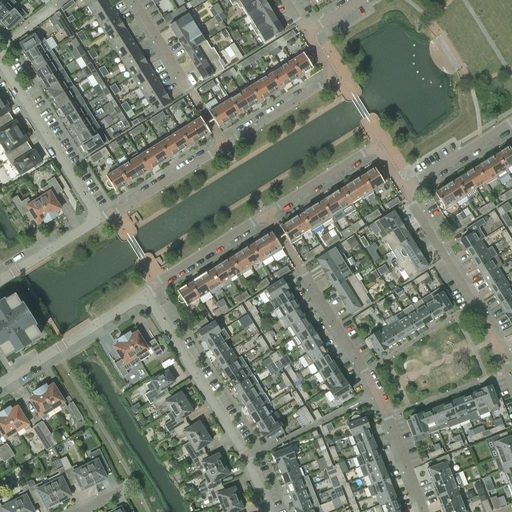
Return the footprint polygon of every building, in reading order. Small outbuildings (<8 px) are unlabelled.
[(0,0),(0,8),(9,0),(0,0)] [(18,6),(12,0),(9,0),(0,8),(0,21),(1,22),(18,6)] [(111,5),(107,0),(97,0),(88,6),(88,7),(94,16),(111,5)] [(242,0),(236,4),(236,5),(240,10),(242,9),(247,16),(266,4),(263,0),(242,0)] [(213,6),(214,8),(218,15),(223,13),(217,4),(213,6)] [(249,25),(253,31),(275,18),(272,13),(270,9),(269,9),(266,4),(247,16),(251,24),(249,25)] [(117,15),(111,5),(94,16),(100,25),(117,15)] [(27,16),(18,6),(1,22),(0,22),(0,25),(4,29),(5,29),(6,28),(8,31),(21,19),(23,21),(27,16)] [(209,11),(214,18),(218,15),(214,8),(209,11)] [(57,20),(62,17),(59,12),(54,15),(57,20)] [(175,35),(178,40),(200,27),(196,21),(194,22),(189,13),(178,20),(178,21),(169,26),(173,32),(172,32),(175,36),(175,35)] [(100,25),(105,34),(122,24),(117,15),(100,25)] [(222,22),(218,15),(214,18),(218,24),(222,22)] [(63,30),(68,27),(64,21),(62,17),(57,20),(59,23),(53,27),(57,34),(63,30)] [(259,36),(264,45),(275,38),(274,37),(284,32),(280,26),(281,26),(278,22),(278,23),(275,18),(253,31),(257,37),(259,36)] [(128,33),(122,24),(105,34),(111,43),(128,33)] [(63,30),(67,35),(69,39),(73,36),(68,27),(63,30)] [(203,33),(200,27),(178,40),(181,45),(181,46),(183,49),(187,54),(206,42),(201,34),(203,33)] [(296,36),(293,31),(282,38),(285,43),(296,36)] [(25,54),(45,41),(44,38),(41,38),(38,33),(29,38),(26,35),(19,40),(21,43),(19,44),(21,47),(20,48),(19,49),(23,55),(25,54)] [(111,43),(116,52),(133,42),(128,33),(111,43)] [(51,50),(45,41),(25,54),(23,55),(27,61),(28,61),(29,60),(31,63),(51,50)] [(139,50),(133,42),(116,52),(122,61),(139,50)] [(192,63),(195,68),(217,54),(213,48),(211,49),(206,42),(187,54),(190,59),(189,59),(191,63),(192,63)] [(267,47),(271,52),(277,48),(273,43),(267,47)] [(229,46),(238,61),(243,59),(233,44),(229,46)] [(271,52),(267,47),(261,50),(265,55),(271,52)] [(57,59),(51,50),(31,63),(33,66),(31,67),(35,73),(37,72),(57,59)] [(122,61),(127,70),(144,59),(139,50),(122,61)] [(220,60),(217,54),(195,68),(198,72),(198,73),(200,76),(204,81),(213,76),(213,77),(224,70),(218,61),(220,60)] [(307,57),(306,57),(303,54),(291,61),(301,78),(303,76),(302,75),(304,74),(305,74),(311,70),(313,69),(310,65),(311,64),(312,64),(312,63),(312,62),(313,61),(313,60),(312,60),(312,59),(312,58),(311,58),(310,57),(309,57),(308,57),(307,57)] [(247,59),(250,65),(256,61),(253,56),(247,59)] [(62,69),(57,59),(37,72),(35,73),(38,80),(39,79),(41,79),(42,81),(57,72),(62,69)] [(150,68),(144,59),(127,70),(133,79),(150,68)] [(250,65),(247,59),(241,63),(244,68),(250,65)] [(299,79),(301,78),(291,61),(290,59),(279,66),(290,83),(296,79),(298,78),(299,79)] [(237,66),(227,72),(230,77),(240,71),(237,66)] [(279,66),(269,72),(281,91),(283,89),(282,88),(284,87),(290,83),(279,66)] [(133,79),(138,88),(155,77),(150,68),(133,79)] [(42,81),(48,90),(63,81),(57,72),(42,81)] [(230,77),(227,72),(221,76),(224,81),(230,77)] [(269,72),(259,78),(270,96),(276,92),(277,91),(278,92),(281,91),(269,72)] [(161,86),(155,77),(138,88),(144,97),(161,86)] [(54,100),(69,90),(73,87),(67,78),(63,81),(48,90),(46,91),(50,98),(51,97),(52,97),(54,100)] [(259,78),(248,85),(250,87),(260,103),(263,102),(262,100),(263,99),(264,100),(270,96),(259,78)] [(206,85),(209,90),(215,86),(212,81),(206,85)] [(209,90),(206,85),(200,89),(203,94),(209,90)] [(258,105),(260,103),(250,87),(248,85),(239,91),(240,93),(249,109),(255,105),(255,104),(257,103),(258,105)] [(144,97),(149,105),(166,95),(161,86),(144,97)] [(74,99),(69,90),(54,100),(55,102),(55,103),(53,104),(57,110),(60,109),(59,109),(74,99)] [(243,112),(249,109),(240,93),(239,91),(228,97),(240,116),(242,115),(241,113),(243,112)] [(166,95),(149,105),(155,113),(171,103),(166,95)] [(228,97),(218,104),(229,121),(235,117),(237,116),(237,117),(240,116),(228,97)] [(80,108),(74,99),(59,109),(60,109),(65,118),(80,108)] [(183,100),(177,103),(180,108),(186,105),(183,100)] [(9,111),(3,102),(0,103),(0,124),(11,117),(8,112),(9,111)] [(180,108),(177,103),(171,107),(174,112),(180,108)] [(229,121),(218,104),(208,111),(213,119),(212,120),(213,121),(214,121),(219,129),(222,127),(221,126),(223,125),(229,121)] [(65,118),(71,127),(86,118),(91,115),(85,105),(80,108),(65,118)] [(123,110),(126,114),(129,119),(134,115),(129,106),(123,110)] [(156,116),(159,121),(165,117),(162,112),(156,116)] [(71,127),(76,136),(91,127),(96,123),(91,115),(86,118),(71,127)] [(159,121),(156,116),(150,120),(153,125),(159,121)] [(190,124),(199,140),(206,136),(205,136),(207,134),(208,136),(211,134),(205,126),(206,126),(205,124),(205,125),(199,116),(188,123),(189,125),(190,124)] [(14,122),(11,117),(0,124),(0,143),(1,144),(22,131),(16,121),(14,122)] [(76,136),(82,145),(102,133),(96,123),(91,127),(76,136)] [(189,125),(180,131),(190,147),(192,146),(191,144),(193,143),(193,144),(199,140),(190,124),(189,125)] [(136,129),(139,134),(145,130),(142,125),(136,129)] [(139,134),(136,129),(130,132),(133,138),(139,134)] [(187,149),(190,147),(180,131),(179,129),(168,135),(179,152),(185,149),(185,148),(187,147),(187,149)] [(3,153),(7,161),(30,147),(26,142),(28,141),(22,131),(1,144),(5,151),(3,153)] [(82,145),(80,146),(84,153),(85,152),(86,152),(88,155),(108,142),(102,133),(82,145)] [(168,135),(158,141),(169,160),(172,158),(171,157),(173,156),(179,152),(168,135)] [(115,141),(118,147),(124,143),(121,138),(115,141)] [(118,147),(115,141),(109,145),(113,150),(118,147)] [(167,161),(169,160),(158,141),(148,148),(158,165),(165,161),(164,161),(166,160),(167,161)] [(20,175),(41,162),(34,151),(33,152),(30,147),(7,161),(12,169),(15,167),(20,175)] [(511,150),(511,151),(509,147),(507,148),(499,153),(498,152),(496,153),(506,170),(508,174),(510,173),(511,172),(511,150)] [(108,153),(105,148),(89,158),(92,163),(108,153)] [(152,169),(158,165),(148,148),(137,154),(149,173),(151,171),(150,170),(152,169)] [(127,160),(138,178),(144,174),(146,173),(147,174),(149,173),(137,154),(137,153),(127,160)] [(494,156),(486,161),(496,176),(497,178),(499,180),(509,174),(508,174),(506,170),(496,153),(493,155),(494,156)] [(127,160),(117,167),(118,169),(128,185),(131,184),(130,182),(132,181),(132,182),(138,178),(127,160)] [(478,165),(475,166),(485,182),(487,184),(497,178),(496,176),(486,161),(478,166),(478,165)] [(112,189),(113,188),(115,192),(117,190),(117,191),(124,187),(123,186),(125,185),(126,187),(128,185),(118,169),(117,167),(115,165),(110,168),(113,172),(106,177),(108,180),(107,181),(107,182),(106,182),(106,183),(106,184),(106,185),(106,186),(107,187),(108,188),(109,188),(109,189),(110,189),(111,189),(112,189)] [(474,169),(466,174),(475,189),(485,182),(475,166),(473,168),(474,169)] [(378,172),(377,172),(375,169),(373,170),(372,170),(364,175),(364,173),(361,175),(372,191),(384,184),(382,180),(382,179),(383,179),(383,178),(384,178),(384,177),(384,176),(384,175),(384,174),(383,174),(383,173),(382,173),(382,172),(381,172),(380,172),(379,172),(378,172)] [(457,178),(455,179),(465,195),(467,197),(468,199),(478,193),(475,189),(466,174),(458,179),(457,178)] [(360,177),(352,182),(361,198),(362,200),(373,193),(372,191),(361,175),(359,176),(360,177)] [(46,195),(39,200),(51,220),(57,216),(55,213),(61,210),(52,196),(59,191),(60,193),(62,191),(54,178),(47,182),(49,185),(42,189),(46,195)] [(453,181),(445,186),(456,204),(467,197),(465,195),(455,179),(453,180),(453,181)] [(343,186),(341,188),(351,204),(361,198),(352,182),(344,187),(343,186)] [(446,210),(456,204),(445,186),(437,191),(437,190),(434,192),(446,210)] [(339,190),(331,195),(341,210),(341,211),(344,217),(355,210),(351,204),(341,188),(339,189),(339,190)] [(503,202),(509,198),(506,193),(500,197),(503,202)] [(323,199),(321,200),(331,217),(341,211),(341,210),(331,195),(323,200),(323,199)] [(45,223),(51,220),(39,200),(32,204),(28,198),(21,202),(17,196),(12,200),(21,215),(29,210),(38,224),(43,220),(45,223)] [(386,205),(389,210),(400,203),(397,198),(386,205)] [(332,219),(331,217),(321,200),(318,202),(319,203),(311,208),(322,225),(332,219)] [(492,202),(486,206),(489,211),(495,207),(492,202)] [(483,214),(489,211),(486,206),(480,209),(483,214)] [(505,214),(501,207),(496,210),(501,217),(505,214)] [(302,212),(300,213),(310,230),(311,232),(322,225),(311,208),(303,213),(302,212)] [(371,214),(374,219),(381,215),(377,210),(371,214)] [(494,211),(489,214),(494,221),(498,218),(494,211)] [(381,239),(404,225),(401,219),(399,220),(394,212),(385,218),(384,216),(374,223),(379,232),(377,233),(381,239)] [(298,216),(291,221),(300,236),(310,230),(300,213),(298,215),(298,216)] [(374,219),(371,214),(365,217),(368,223),(374,219)] [(471,215),(465,218),(468,223),(474,220),(471,215)] [(462,227),(468,223),(465,218),(459,222),(462,227)] [(466,229),(467,231),(462,234),(464,238),(460,241),(466,250),(481,241),(485,238),(479,229),(480,229),(479,227),(485,223),(482,219),(466,229)] [(357,223),(351,226),(354,232),(365,225),(362,220),(357,223)] [(300,236),(291,221),(283,225),(282,225),(279,226),(284,234),(284,235),(284,236),(285,236),(291,245),(302,238),(300,236)] [(344,238),(354,232),(351,226),(349,223),(343,227),(345,230),(341,233),(344,238)] [(387,244),(391,251),(411,239),(406,231),(407,230),(404,225),(381,239),(385,245),(387,244)] [(505,239),(509,236),(505,230),(501,233),(505,239)] [(261,239),(271,256),(282,249),(276,240),(277,240),(276,239),(271,231),(268,233),(269,234),(261,239)] [(330,239),(334,244),(340,240),(336,235),(330,239)] [(252,243),(250,244),(260,260),(261,262),(271,256),(261,239),(253,244),(252,243)] [(334,244),(330,239),(324,243),(328,248),(334,244)] [(394,269),(398,266),(421,252),(417,246),(416,247),(411,239),(391,251),(396,259),(390,263),(394,269)] [(486,250),(481,241),(466,250),(471,260),(486,250)] [(248,247),(241,252),(250,267),(250,266),(260,260),(250,244),(248,246),(248,247)] [(316,248),(310,252),(313,257),(324,250),(321,245),(316,248)] [(347,260),(343,254),(341,256),(336,247),(325,253),(326,254),(317,260),(322,268),(321,269),(324,275),(347,260)] [(477,269),(492,259),(497,256),(492,247),(486,250),(471,260),(477,269)] [(232,256),(230,257),(240,273),(239,273),(241,275),(251,268),(250,266),(250,267),(241,252),(233,257),(232,256)] [(313,257),(310,252),(304,256),(307,261),(313,257)] [(421,252),(398,266),(401,272),(403,271),(409,280),(420,274),(419,272),(428,267),(423,258),(424,258),(421,252)] [(228,260),(220,264),(230,279),(239,273),(240,273),(230,257),(227,259),(228,260)] [(349,267),(351,266),(355,263),(351,257),(347,260),(324,275),(327,280),(329,279),(334,287),(354,275),(349,267)] [(498,268),(492,259),(477,269),(483,278),(498,268)] [(212,268),(209,270),(219,286),(220,288),(231,281),(230,279),(220,264),(212,269),(212,268)] [(281,270),(284,275),(290,272),(287,267),(281,270)] [(504,278),(498,268),(483,278),(488,287),(504,278)] [(207,272),(200,277),(209,292),(219,286),(209,270),(207,271),(207,272)] [(284,275),(281,270),(275,274),(278,279),(284,275)] [(420,277),(422,281),(429,277),(426,273),(420,277)] [(358,283),(354,275),(334,287),(339,295),(338,296),(341,302),(364,287),(360,282),(358,283)] [(199,299),(209,292),(200,277),(192,282),(191,281),(189,283),(199,299)] [(422,281),(420,277),(413,281),(415,285),(422,281)] [(488,287),(494,296),(509,287),(504,278),(488,287)] [(260,283),(263,288),(269,284),(266,279),(260,283)] [(288,290),(282,280),(263,292),(269,302),(269,301),(288,290)] [(183,303),(184,303),(186,307),(199,299),(189,283),(186,284),(187,285),(179,290),(177,292),(179,295),(179,296),(178,296),(178,297),(177,298),(177,299),(177,300),(177,301),(178,302),(179,303),(180,304),(181,304),(182,304),(183,304),(183,303)] [(263,288),(260,283),(254,287),(257,292),(263,288)] [(407,285),(401,289),(404,293),(410,289),(407,285)] [(511,285),(509,287),(494,296),(500,305),(511,297),(511,285)] [(364,287),(341,302),(344,307),(346,306),(352,315),(361,309),(361,310),(372,304),(366,294),(368,293),(364,287)] [(395,292),(398,297),(404,293),(401,289),(395,292)] [(446,290),(442,292),(439,289),(430,294),(433,300),(442,314),(442,315),(452,309),(448,302),(452,300),(446,290)] [(275,311),(278,308),(293,299),(288,290),(269,301),(269,302),(275,311)] [(240,296),(243,301),(249,297),(246,292),(240,296)] [(424,304),(433,320),(442,314),(433,300),(430,294),(421,300),(424,304)] [(0,350),(5,358),(10,354),(40,336),(15,295),(0,304),(0,350)] [(243,301),(240,296),(234,299),(237,305),(243,301)] [(383,300),(385,305),(391,301),(389,297),(383,300)] [(511,297),(500,305),(505,314),(506,314),(511,310),(511,297)] [(299,308),(293,299),(278,308),(284,317),(299,308)] [(385,305),(383,300),(377,304),(380,308),(381,307),(384,312),(388,309),(385,305)] [(255,307),(253,308),(248,301),(244,304),(250,313),(256,309),(255,307)] [(424,304),(414,310),(424,325),(433,320),(424,304)] [(219,308),(222,314),(228,310),(225,305),(219,308)] [(241,305),(237,308),(241,315),(246,312),(241,305)] [(424,325),(414,310),(412,306),(403,312),(406,317),(415,331),(424,325)] [(222,314),(219,308),(213,312),(216,317),(222,314)] [(305,317),(299,308),(284,317),(290,327),(305,317)] [(364,312),(367,316),(373,312),(371,308),(364,312)] [(258,313),(256,309),(250,313),(256,322),(260,320),(256,314),(258,313)] [(367,316),(364,312),(357,316),(360,320),(367,316)] [(396,321),(405,337),(415,331),(406,317),(403,312),(393,317),(396,321)] [(194,324),(197,329),(208,323),(205,317),(194,324)] [(310,326),(305,317),(290,327),(295,336),(310,326)] [(249,327),(253,324),(249,318),(245,321),(249,327)] [(204,342),(205,342),(204,341),(220,332),(224,329),(218,320),(198,332),(204,342)] [(266,329),(264,325),(260,320),(256,322),(261,331),(266,329)] [(396,321),(387,327),(396,342),(405,337),(396,321)] [(253,324),(249,327),(252,333),(257,330),(253,324)] [(296,348),(301,345),(316,335),(310,326),(295,336),(290,339),(296,348)] [(261,331),(263,335),(267,341),(272,338),(268,333),(270,332),(268,327),(266,329),(261,331)] [(387,327),(378,333),(387,348),(396,342),(387,327)] [(205,342),(210,351),(225,341),(230,338),(224,329),(220,332),(204,341),(205,342)] [(378,333),(378,332),(364,341),(370,350),(374,348),(378,355),(388,348),(387,348),(378,333)] [(130,333),(124,337),(136,357),(139,362),(153,353),(155,357),(163,353),(154,339),(152,340),(153,342),(148,345),(150,348),(147,349),(137,333),(131,336),(130,333)] [(322,345),(316,335),(301,345),(307,354),(322,345)] [(260,345),(264,342),(261,336),(256,339),(260,345)] [(129,361),(136,357),(124,337),(118,341),(120,343),(114,347),(124,363),(122,365),(121,362),(115,366),(122,378),(128,374),(126,371),(133,367),(129,361)] [(272,338),(267,341),(271,346),(275,344),(272,338)] [(210,351),(216,360),(231,350),(225,341),(210,351)] [(264,342),(260,345),(264,351),(268,348),(264,342)] [(307,354),(303,357),(308,366),(312,363),(328,354),(322,345),(307,354)] [(216,360),(222,369),(237,359),(231,350),(216,360)] [(333,363),(328,354),(312,363),(318,372),(333,363)] [(222,369),(227,378),(243,369),(237,359),(222,369)] [(339,372),(333,363),(318,372),(324,382),(339,372)] [(243,369),(227,378),(233,387),(252,375),(247,366),(243,369)] [(290,377),(294,374),(291,369),(286,371),(290,377)] [(174,378),(169,370),(145,385),(146,386),(150,384),(153,389),(144,395),(150,405),(152,403),(155,402),(166,395),(163,389),(174,383),(172,379),(174,378)] [(324,382),(329,391),(345,381),(339,372),(324,382)] [(283,382),(287,379),(284,373),(279,376),(283,382)] [(294,374),(290,377),(294,383),(298,380),(294,374)] [(233,387),(239,396),(258,384),(252,375),(233,387)] [(287,379),(283,382),(287,387),(291,385),(287,379)] [(349,393),(348,392),(351,390),(345,381),(329,391),(335,401),(338,399),(339,400),(340,401),(341,401),(342,401),(343,401),(344,401),(345,401),(346,401),(347,400),(348,399),(349,398),(349,397),(349,395),(349,394),(349,393)] [(239,396),(244,405),(264,393),(258,384),(239,396)] [(45,386),(40,390),(52,409),(59,405),(61,409),(66,406),(53,385),(47,389),(45,386)] [(489,413),(490,413),(499,410),(497,404),(498,404),(494,394),(497,393),(495,387),(492,388),(491,386),(480,390),(480,391),(481,390),(487,408),(489,413)] [(301,396),(306,393),(302,387),(298,390),(301,396)] [(46,413),(52,409),(40,390),(34,393),(36,396),(30,399),(43,420),(48,417),(46,413)] [(479,417),(489,413),(487,408),(481,390),(480,391),(471,394),(479,417)] [(294,400),(299,397),(295,391),(291,394),(294,400)] [(166,395),(155,402),(152,403),(158,412),(160,411),(168,407),(171,412),(189,401),(185,395),(183,396),(181,393),(170,400),(166,395)] [(244,405),(250,415),(265,405),(270,403),(264,393),(244,405)] [(306,393),(301,396),(305,401),(309,399),(306,393)] [(471,394),(460,398),(467,414),(469,420),(479,417),(471,394)] [(299,397),(294,400),(298,406),(302,403),(299,397)] [(460,398),(450,402),(459,424),(469,420),(467,414),(460,398)] [(169,434),(173,431),(185,424),(182,419),(193,412),(190,409),(193,407),(189,401),(171,412),(167,415),(170,420),(168,422),(164,425),(169,434)] [(450,402),(440,406),(448,426),(449,428),(459,424),(450,402)] [(77,422),(83,418),(73,403),(68,407),(77,422)] [(271,414),(265,405),(250,415),(256,424),(271,414)] [(440,406),(430,410),(438,430),(448,426),(440,406)] [(10,408),(4,412),(16,432),(23,428),(25,431),(30,428),(17,407),(12,411),(10,408)] [(314,422),(305,407),(296,412),(300,418),(304,415),(310,424),(314,422)] [(317,410),(312,413),(317,421),(321,418),(317,410)] [(421,414),(427,431),(428,434),(438,430),(430,410),(421,414)] [(0,430),(5,439),(16,432),(4,412),(0,414),(0,418),(0,430)] [(427,431),(421,414),(420,413),(410,418),(410,419),(406,421),(412,437),(427,431)] [(256,424),(262,433),(277,424),(277,423),(271,414),(256,424)] [(350,423),(351,424),(347,425),(351,436),(352,436),(352,435),(369,429),(365,418),(362,419),(361,419),(361,418),(360,417),(359,416),(358,416),(357,416),(356,416),(355,416),(354,416),(353,417),(352,418),(351,418),(351,419),(351,420),(350,420),(350,421),(350,422),(350,423)] [(37,426),(45,437),(50,434),(43,422),(37,426)] [(186,437),(189,442),(207,431),(203,424),(201,426),(199,422),(188,429),(185,424),(173,431),(179,440),(186,437)] [(262,433),(261,433),(267,443),(283,433),(277,423),(277,424),(262,433)] [(45,437),(37,426),(32,429),(42,444),(47,441),(45,437)] [(328,434),(325,426),(320,428),(324,436),(328,434)] [(356,445),(373,439),(369,429),(352,435),(352,436),(356,445)] [(186,452),(192,461),(204,454),(200,448),(211,442),(209,438),(211,437),(207,431),(189,442),(192,447),(186,452)] [(491,438),(498,457),(511,452),(511,438),(511,437),(509,438),(506,432),(491,438)] [(356,445),(360,455),(377,449),(373,439),(356,445)] [(7,444),(2,448),(9,459),(14,456),(7,444)] [(294,458),(290,447),(288,448),(287,444),(277,449),(279,452),(273,454),(277,465),(294,458)] [(0,456),(4,463),(9,459),(2,448),(0,448),(0,456)] [(97,461),(85,466),(94,484),(106,478),(101,468),(107,465),(99,449),(93,452),(97,461)] [(355,457),(359,467),(364,465),(381,459),(377,449),(360,455),(355,457)] [(503,471),(504,471),(511,467),(511,452),(498,457),(494,459),(499,472),(503,471)] [(199,469),(202,475),(207,473),(226,463),(222,457),(220,458),(218,454),(207,460),(204,454),(192,461),(196,470),(199,469)] [(432,484),(453,475),(448,462),(451,461),(448,455),(436,459),(438,465),(429,469),(432,477),(429,478),(432,484)] [(298,468),(294,458),(277,465),(281,475),(298,468)] [(363,477),(368,476),(384,469),(381,459),(364,465),(359,467),(363,477)] [(203,483),(207,492),(220,486),(217,480),(228,475),(226,471),(229,470),(226,463),(207,473),(202,475),(205,481),(203,483)] [(82,490),(94,484),(85,466),(78,470),(76,465),(65,471),(71,483),(77,480),(82,490)] [(325,469),(329,479),(333,477),(338,476),(335,469),(335,467),(333,468),(332,466),(325,469)] [(65,486),(71,483),(65,471),(63,467),(57,470),(59,474),(54,476),(56,481),(49,484),(58,502),(70,496),(65,486)] [(302,478),(298,468),(281,475),(285,485),(302,478)] [(368,476),(372,486),(388,479),(384,469),(368,476)] [(437,489),(439,496),(458,489),(463,487),(458,473),(453,475),(432,484),(434,490),(437,489)] [(347,484),(343,474),(338,476),(342,486),(347,484)] [(302,478),(285,485),(289,495),(311,486),(307,476),(302,478)] [(335,483),(336,484),(337,488),(342,486),(338,476),(333,477),(329,479),(331,485),(335,483)] [(490,476),(483,478),(487,492),(494,490),(490,476)] [(372,486),(367,488),(371,497),(376,495),(376,496),(392,489),(388,479),(372,486)] [(463,487),(467,497),(469,496),(473,505),(487,499),(479,480),(463,487)] [(46,508),(58,502),(49,484),(43,487),(41,483),(29,489),(35,501),(41,498),(46,508)] [(33,511),(29,503),(35,501),(29,489),(28,485),(21,488),(23,492),(18,494),(20,499),(14,502),(18,511),(33,511)] [(222,493),(220,486),(207,492),(205,493),(209,502),(211,501),(219,499),(221,505),(241,498),(238,491),(236,492),(234,488),(222,493)] [(289,495),(293,505),(315,496),(311,486),(289,495)] [(396,499),(392,489),(376,496),(380,506),(396,499)] [(463,502),(458,489),(439,496),(442,503),(440,504),(442,510),(463,502)] [(293,505),(295,511),(304,511),(314,508),(319,506),(315,496),(293,505)] [(496,496),(490,499),(494,511),(500,509),(496,496)] [(244,505),(241,498),(221,505),(223,510),(220,511),(235,511),(242,509),(241,506),(244,505)] [(374,508),(375,511),(393,511),(400,509),(396,499),(380,506),(374,508)] [(484,511),(491,511),(492,511),(487,500),(481,502),(484,511)] [(0,504),(0,511),(18,511),(14,502),(2,508),(0,504)] [(467,511),(463,502),(442,510),(442,511),(467,511)]
